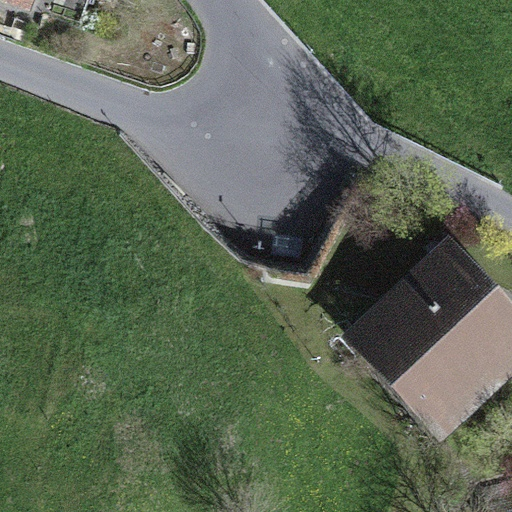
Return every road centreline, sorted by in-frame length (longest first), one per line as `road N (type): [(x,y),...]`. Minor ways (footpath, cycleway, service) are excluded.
road 1 (unclassified): [(268,101),(208,112),(144,107),(0,53)]
road 2 (unclassified): [(268,101),(376,146),(511,231)]
